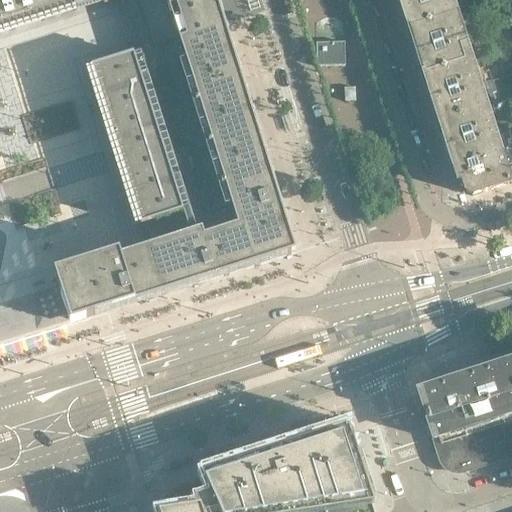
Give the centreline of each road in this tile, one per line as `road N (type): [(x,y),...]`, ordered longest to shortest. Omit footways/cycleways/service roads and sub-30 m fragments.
road 1 (secondary): [(367,291),(34,386)]
road 2 (secondary): [(81,453),(386,355)]
road 3 (residential): [(367,291),(277,0)]
road 4 (residential): [(511,204),(455,220),(433,208),(360,0)]
road 5 (residential): [(432,504),(386,355)]
road 6 (secondary): [(511,261),(367,291)]
road 7 (secondary): [(386,355),(511,315)]
